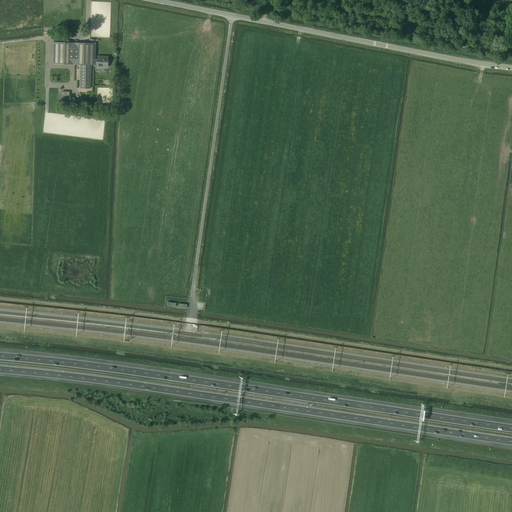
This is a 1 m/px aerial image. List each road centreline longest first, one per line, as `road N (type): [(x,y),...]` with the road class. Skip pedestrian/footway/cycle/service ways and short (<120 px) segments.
road 1 (motorway): [(0,370),(511,442)]
road 2 (motorway): [(511,428),(0,356)]
road 3 (unclassified): [(511,68),(152,0)]
